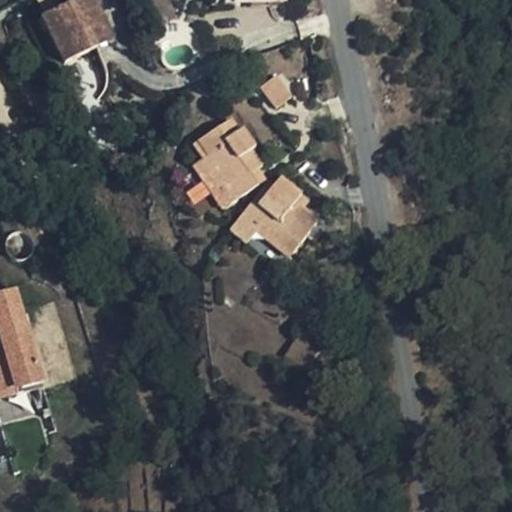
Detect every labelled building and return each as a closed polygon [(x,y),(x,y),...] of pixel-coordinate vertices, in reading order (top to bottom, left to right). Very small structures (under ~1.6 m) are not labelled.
[(57,67),(90,49),(79,26),(96,18),(87,0),(71,0),(33,18),(57,67)] [(90,49),(105,41),(107,40),(106,38),(96,18),(79,26),(90,49)] [(278,75),(261,85),(275,107),(291,97),(278,75)] [(200,165),(219,192),(223,190),(232,203),(259,185),(252,174),(259,170),(262,167),(251,152),(255,148),(243,130),(239,133),(232,121),(200,142),(210,158),(200,165)] [(265,181),(259,170),(252,174),(259,185),(265,181)] [(301,196),(281,180),(275,189),(268,184),(243,215),(259,227),(293,254),(318,222),(304,210),(295,203),(301,196)] [(223,190),(219,192),(214,196),(223,209),(232,203),(223,190)] [(309,203),(301,196),(295,203),(304,210),(309,203)] [(243,215),(231,229),(247,243),(255,233),(259,227),(243,215)] [(259,227),(255,233),(288,260),(293,254),(259,227)] [(19,282),(0,287),(0,394),(45,382),(19,282)] [(306,369),(321,347),(301,334),(286,356),(306,369)]
